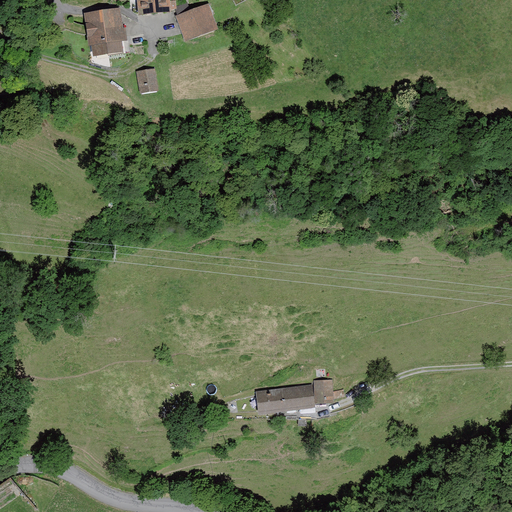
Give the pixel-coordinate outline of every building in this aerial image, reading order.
[(135,0),(136,19),(169,17),(169,12),(175,11),(175,2),(166,3),(165,0),(135,0)] [(174,19),(183,45),(216,33),(207,8),(174,19)] [(82,17),(87,60),(123,56),(121,45),(125,44),(123,31),(119,31),(117,13),(82,17)] [(134,74),(136,98),(155,96),(152,72),(134,74)] [(330,379),(315,379),(316,401),(330,400),(330,379)] [(308,384),(255,392),(258,411),(311,403),(308,384)]
